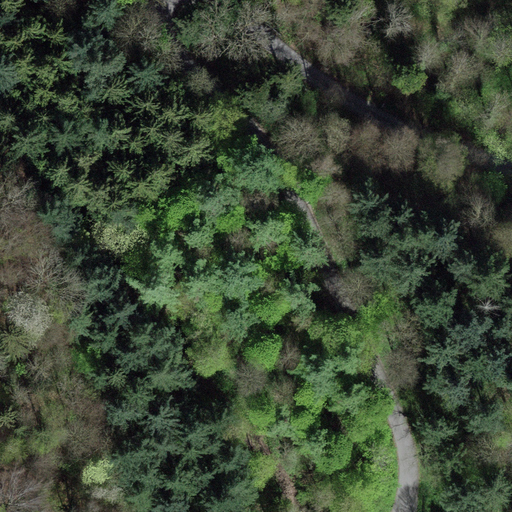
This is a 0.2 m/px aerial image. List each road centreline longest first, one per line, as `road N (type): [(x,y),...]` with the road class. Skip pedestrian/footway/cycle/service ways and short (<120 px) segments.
road 1 (unclassified): [(166,0),(158,16),(174,50),(266,143),(379,369),(407,467),(403,511)]
road 2 (track): [(298,511),(260,439),(0,131)]
road 3 (unclassified): [(511,168),(403,130),(217,0)]
